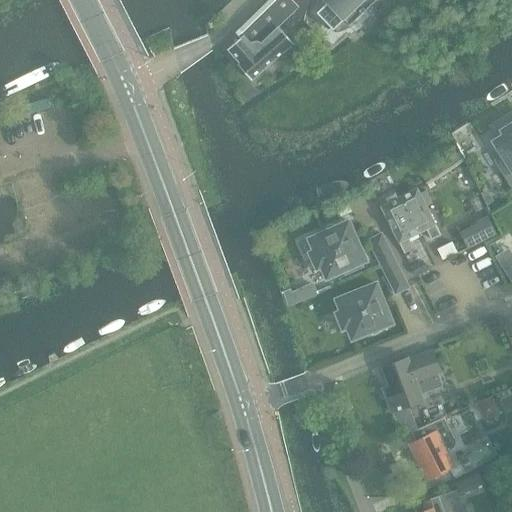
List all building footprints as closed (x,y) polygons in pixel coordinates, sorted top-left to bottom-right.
[(279,27),(299,8),(291,0),(270,0),(247,22),(245,24),(244,28),(245,31),(246,34),(227,51),(239,64),(238,65),(252,82),(294,45),(279,27)] [(350,27),(369,8),(361,0),(325,0),(328,3),(317,13),(333,31),(334,30),(338,30),(345,27),(348,25),(350,27)] [(361,0),(369,8),(378,0),(361,0)] [(511,122),(500,130),(504,135),(494,141),(503,156),(499,158),(506,169),(501,172),(511,189),(511,122)] [(427,187),(464,163),(456,151),(419,174),(427,187)] [(418,189),(402,197),(420,232),(427,229),(432,240),(441,235),(426,206),(432,204),(428,194),(422,197),(418,189)] [(487,190),(481,194),(487,205),(494,201),(487,190)] [(408,237),(420,232),(402,197),(381,207),(405,253),(413,249),(408,237)] [(496,235),(488,217),(477,222),(486,240),(496,235)] [(308,252),(316,269),(322,267),(327,277),(365,260),(348,222),(338,226),(334,225),(330,225),(326,228),(325,232),(309,239),(314,249),(308,252)] [(369,240),(382,267),(394,261),(381,234),(369,240)] [(452,244),(436,251),(442,262),(457,255),(452,244)] [(423,260),(411,266),(416,276),(428,270),(423,260)] [(408,287),(394,261),(382,267),(395,293),(408,287)] [(289,301),(318,296),(316,284),(287,289),(289,301)] [(352,338),(368,332),(372,334),(376,333),(379,331),(381,327),(391,323),(376,284),(336,299),(341,310),(335,312),(342,330),(348,328),(352,338)] [(408,358),(382,368),(392,394),(386,396),(392,412),(403,434),(412,430),(413,432),(418,430),(408,405),(423,400),(421,394),(443,386),(439,375),(440,374),(432,351),(408,359),(408,358)] [(477,406),(487,431),(504,424),(494,399),(477,406)] [(427,481),(455,467),(447,452),(454,448),(456,443),(444,419),(405,439),(427,481)] [(479,442),(470,448),(474,454),(476,453),(482,463),(496,455),(489,444),(482,448),(479,442)] [(478,475),(456,486),(460,496),(483,485),(478,475)] [(463,511),(456,491),(423,503),(426,511),(423,511),(463,511)]
